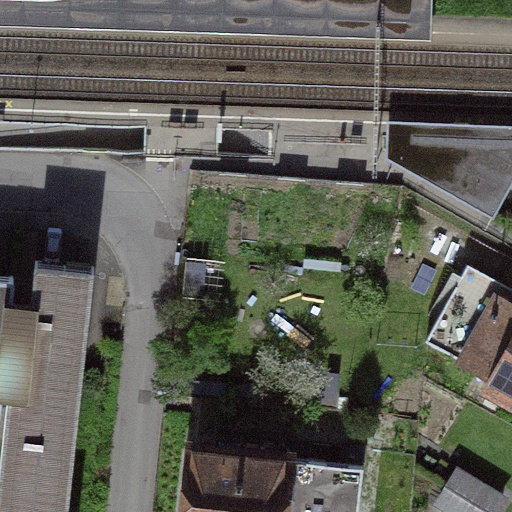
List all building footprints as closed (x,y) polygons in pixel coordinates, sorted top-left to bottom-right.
[(0,0),(0,23),(430,37),(431,0),(0,0)] [(386,159),(496,218),(511,187),(511,124),(388,120),(386,159)] [(13,276),(0,274),(0,391),(21,393),(7,511),(67,511),(93,275),(34,268),(31,301),(21,300),(10,299),(13,276)] [(511,302),(460,274),(425,339),(511,385),(511,302)] [(211,448),(194,447),(187,511),(357,511),(363,465),(211,448)] [(485,486),(458,470),(439,501),(456,511),(469,511),(475,502),(485,486)]
